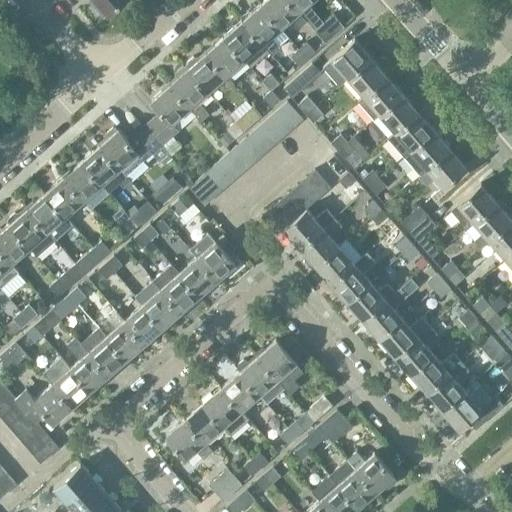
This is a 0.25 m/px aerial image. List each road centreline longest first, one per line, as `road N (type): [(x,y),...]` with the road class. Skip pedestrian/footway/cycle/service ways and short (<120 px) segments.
road 1 (residential): [(181,511),(106,425),(266,278),(433,470),(482,511)]
road 2 (residential): [(0,162),(97,75)]
